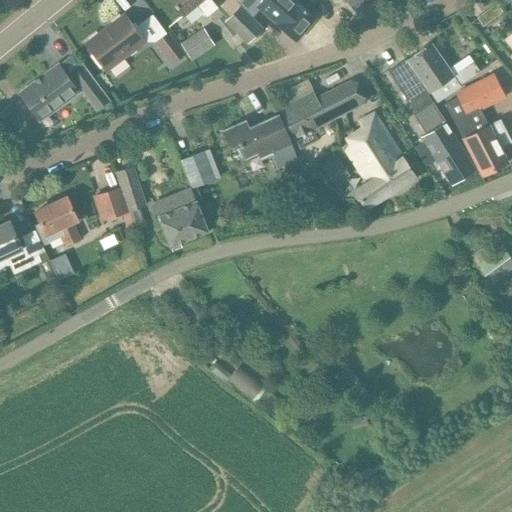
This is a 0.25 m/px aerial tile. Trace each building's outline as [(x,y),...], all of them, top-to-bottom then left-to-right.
[(170,0),(183,16),(197,5),(206,17),(217,8),(210,0),(170,0)] [(315,17),(294,0),(233,0),(240,6),(240,5),(252,17),(259,9),(296,40),(315,17)] [(240,5),(240,6),(224,22),(246,44),(263,28),(252,17),(240,5)] [(106,70),(144,42),(124,15),(86,44),(106,70)] [(191,61),(215,45),(203,28),(180,44),(191,61)] [(171,65),(185,54),(168,32),(154,43),(171,65)] [(468,56),(448,69),(431,44),(407,60),(430,93),(437,103),(460,87),(459,85),(479,72),(468,56)] [(475,170),(446,123),(405,60),(387,72),(413,112),(411,113),(426,136),(422,138),(424,141),(413,148),(425,166),(436,160),(452,186),(462,179),(475,170)] [(40,120),(78,91),(58,65),(20,93),(40,120)] [(87,96),(98,88),(83,67),(72,75),(87,96)] [(508,164),(488,126),(480,110),(505,97),(493,73),(455,92),(457,97),(445,103),(483,177),(508,164)] [(299,147),(316,139),(312,130),(327,122),(325,117),(360,100),(351,81),(316,99),(313,94),(290,105),(288,101),(277,106),(294,140),(295,140),(299,147)] [(366,209),(416,178),(374,114),(359,123),(369,138),(346,153),(366,183),(354,191),(366,209)] [(297,158),(279,115),(248,128),(245,121),(222,132),(229,148),(239,144),(245,158),(258,153),(261,159),(272,154),(277,167),(297,158)] [(190,190),(214,181),(203,151),(178,160),(189,188),(190,190)] [(320,166),(334,186),(350,176),(335,155),(320,166)] [(115,172),(129,212),(147,206),(134,166),(115,172)] [(101,222),(129,212),(119,187),(92,196),(101,222)] [(195,203),(190,190),(189,188),(152,202),(159,217),(171,247),(207,232),(195,203)] [(81,240),(73,222),(77,220),(66,198),(35,212),(40,223),(34,226),(44,245),(60,238),(64,247),(81,240)] [(24,245),(21,246),(10,222),(0,225),(0,259),(5,257),(13,275),(40,262),(37,255),(44,251),(34,230),(21,237),(24,245)] [(511,270),(511,263),(501,247),(489,255),(484,247),(470,257),(490,286),(511,270)] [(53,291),(62,287),(57,278),(48,282),(53,291)] [(267,386),(239,364),(226,381),(254,403),(267,386)]
